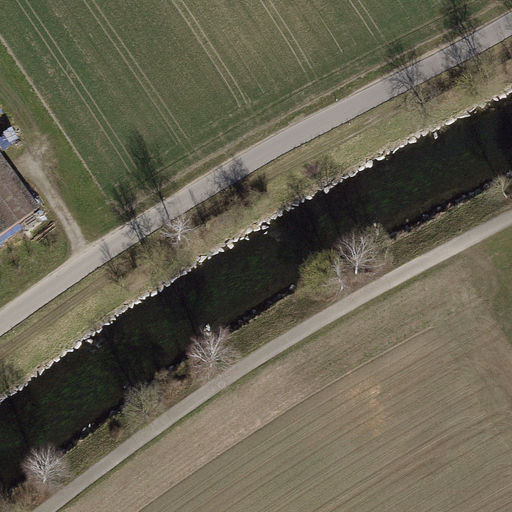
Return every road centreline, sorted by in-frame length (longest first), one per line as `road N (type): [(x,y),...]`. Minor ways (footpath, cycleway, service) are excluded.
road 1 (residential): [(511,24),(202,189),(0,324)]
road 2 (track): [(511,222),(260,358),(49,511)]
